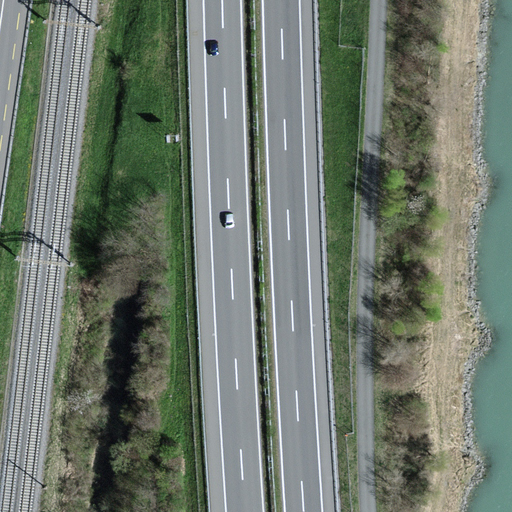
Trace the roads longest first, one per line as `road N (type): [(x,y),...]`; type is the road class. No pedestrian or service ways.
road 1 (motorway): [(304,511),(281,0)]
road 2 (motorway): [(221,0),(244,511)]
road 3 (unclassified): [(380,0),(365,310),(369,511)]
